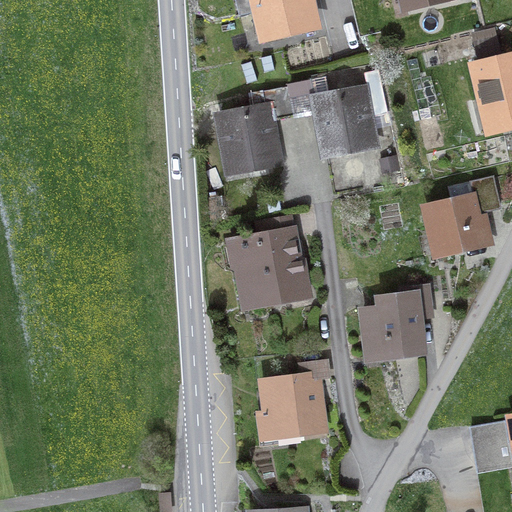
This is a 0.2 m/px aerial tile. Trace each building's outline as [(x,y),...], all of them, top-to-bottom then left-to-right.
[(309,0),(237,0),(247,46),(316,32),(309,0)] [(357,0),(356,27),(378,28),(379,0),(357,0)] [(447,0),(391,0),(394,14),(448,3),(447,0)] [(511,50),(460,63),(479,138),(511,129),(511,50)] [(364,69),(329,70),(329,82),(365,80),(364,69)] [(364,86),(304,97),(315,160),(375,150),(364,86)] [(265,103),(207,114),(219,178),(277,168),(265,103)] [(471,195),(415,207),(426,261),(482,249),(471,195)] [(292,225),(221,239),(236,312),(307,298),(292,225)] [(413,289),(351,297),(359,365),(421,357),(413,289)] [(317,372),(251,380),(258,443),(324,436),(317,372)] [(511,415),(501,418),(511,486),(511,415)] [(491,423),(464,426),(466,450),(494,447),(491,423)]
